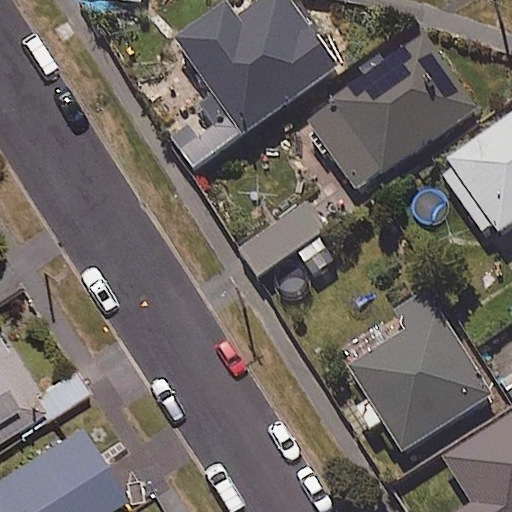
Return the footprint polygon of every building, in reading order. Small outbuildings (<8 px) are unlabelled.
[(147,0),(88,0),(88,4),(147,8),(147,0)] [(349,77),(294,0),(279,0),(245,24),(237,13),(183,50),(250,146),(349,77)] [(485,117),(431,44),(314,131),(368,204),(485,117)] [(511,241),(511,129),(446,176),(499,251),(511,241)] [(237,154),(224,132),(186,154),(200,176),(237,154)] [(344,265),(310,214),(247,257),(265,284),(303,259),(318,282),(344,265)] [(501,405),(431,299),(381,332),(396,355),(358,381),(413,463),(501,405)] [(0,332),(0,441),(49,410),(0,332)] [(90,395),(77,372),(43,392),(57,414),(90,395)] [(0,511),(110,511),(127,501),(80,427),(0,477),(0,511)] [(511,511),(511,428),(451,467),(478,510),(474,511),(511,511)]
